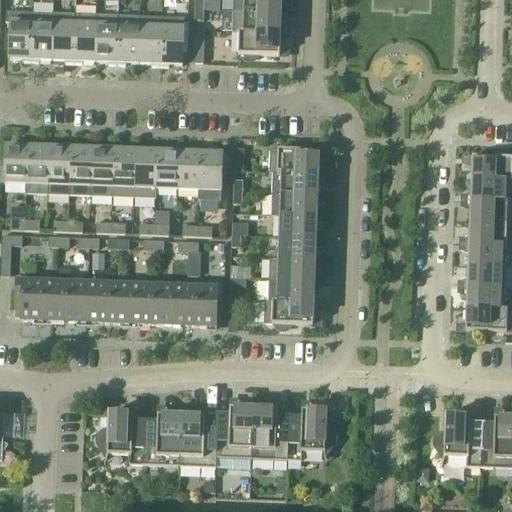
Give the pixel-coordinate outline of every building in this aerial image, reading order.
[(194,0),(194,12),(203,12),(204,0),(202,0),(194,0)] [(280,4),(280,0),(243,0),(243,14),(285,15),(286,7),(287,8),(288,7),(280,4)] [(203,24),(203,12),(194,12),(194,24),(203,24)] [(285,15),(243,14),(233,13),(232,35),(238,35),(238,34),(242,34),(242,35),(279,37),(280,26),(287,24),(287,23),(285,23),(285,15)] [(6,14),(5,24),(9,24),(8,62),(22,62),(22,63),(21,63),(21,65),(30,65),(32,15),(6,14)] [(52,63),(53,16),(32,15),(30,65),(39,65),(39,64),(38,64),(38,63),(52,63)] [(73,66),(75,17),(53,16),(52,63),(65,64),(65,65),(64,65),(64,66),(73,66)] [(95,65),(97,17),(75,17),(73,66),(82,67),(82,66),(81,66),(82,64),(95,65)] [(116,68),(118,18),(97,17),(95,65),(108,65),(108,67),(107,67),(107,68),(116,68)] [(140,19),(118,19),(117,68),(125,68),(125,66),(138,66),(140,19)] [(159,70),(161,20),(140,19),(138,66),(151,67),(151,68),(150,68),(150,69),(159,70)] [(182,68),(184,21),(161,20),(159,70),(169,70),(169,69),(168,69),(168,68),(182,68)] [(203,66),(204,34),(193,34),(192,66),(203,66)] [(238,34),(238,35),(237,57),(240,58),(242,60),(243,62),(246,63),(248,64),(251,64),(253,62),(255,61),(257,58),(278,59),(284,59),(284,51),(286,51),(286,50),(279,48),(279,37),(242,35),(242,34),(238,34)] [(26,187),(27,147),(18,146),(18,148),(19,148),(19,149),(5,148),(3,186),(26,187)] [(36,147),(27,147),(26,187),(25,197),(47,197),(49,150),(35,149),(35,148),(36,148),(36,147)] [(280,175),(317,176),(318,165),(325,164),(325,162),(323,163),(323,155),(318,154),(296,153),(295,151),(294,149),(291,148),(289,147),(286,147),(284,149),(282,150),(280,153),(269,153),(268,175),(276,175),(276,176),(280,176),(280,175)] [(49,150),(47,197),(68,198),(70,148),(61,148),(61,149),(62,149),(62,150),(49,150)] [(90,199),(92,151),(79,151),(79,150),(79,149),(70,148),(68,198),(90,199)] [(112,200),(113,150),(104,150),(104,151),(105,151),(105,152),(92,151),(90,199),(112,200)] [(133,201),(135,153),(122,153),(122,151),(123,151),(123,150),(113,150),(112,200),(133,201)] [(155,201),(157,151),(147,151),(147,152),(148,152),(148,154),(135,153),(133,201),(155,201)] [(177,192),(178,155),(165,154),(165,153),(166,153),(166,152),(157,151),(155,201),(156,191),(177,192)] [(243,173),(244,151),(234,151),(234,173),(243,173)] [(198,193),(200,153),(191,153),(191,154),(191,155),(178,155),(177,192),(198,193)] [(198,193),(198,203),(220,204),(221,194),(222,156),(208,156),(208,154),(209,155),(209,153),(200,153),(198,193)] [(511,184),(511,168),(511,161),(509,161),(508,158),(506,157),(504,155),(501,155),(499,155),(496,156),(494,158),(493,161),(471,160),(466,160),(466,168),(464,167),(463,169),(471,171),(471,182),(508,183),(508,184),(511,184)] [(317,187),(317,176),(280,175),(280,176),(276,176),(276,175),(268,175),(272,175),(271,196),(322,198),(322,190),(324,191),(324,190),(317,187)] [(511,183),(511,184),(508,184),(508,183),(471,182),(470,193),(462,195),(463,196),(465,196),(464,203),(511,205),(511,183)] [(233,195),(242,195),(242,183),(233,183),(233,195)] [(242,207),(242,195),(233,195),(232,207),(242,207)] [(322,206),(322,198),(271,196),(271,218),(316,220),(316,209),(324,207),(324,206),(322,206)] [(511,226),(511,205),(464,203),(464,211),(462,211),(462,212),(469,214),(469,225),(511,226)] [(315,231),(316,220),(271,218),(270,219),(278,219),(278,240),(320,241),(321,234),(323,234),(323,233),(315,231)] [(24,233),(24,223),(10,223),(10,233),(24,233)] [(24,223),(24,233),(39,234),(39,224),(24,223)] [(67,235),(67,225),(53,224),(53,234),(67,235)] [(67,225),(67,235),(82,235),(82,225),(67,225)] [(468,236),(461,238),(461,239),(463,239),(463,247),(506,248),(511,248),(511,226),(469,225),(468,236)] [(110,236),(111,226),(96,226),(96,236),(110,236)] [(111,226),(110,236),(125,237),(125,227),(111,226)] [(232,226),(231,238),(240,239),(247,239),(247,226),(241,226),(232,226)] [(153,238),(154,228),(139,227),(139,237),(153,238)] [(154,228),(153,238),(168,239),(168,228),(154,228)] [(197,240),(197,229),(183,229),(182,239),(197,240)] [(197,240),(211,240),(211,230),(197,229),(197,240)] [(1,238),(1,248),(11,249),(11,239),(1,238)] [(240,251),(240,239),(231,238),(231,250),(240,251)] [(11,239),(11,249),(21,249),(22,239),(11,239)] [(48,240),(48,250),(58,250),(59,240),(48,240)] [(59,240),(58,250),(69,251),(69,241),(59,240)] [(320,249),(320,241),(278,240),(277,261),(314,263),(315,252),(322,250),(322,249),(320,249)] [(78,241),(78,251),(88,251),(88,242),(78,241)] [(88,242),(88,251),(98,252),(99,242),(88,242)] [(108,242),(108,252),(118,252),(118,243),(108,242)] [(118,243),(118,252),(128,253),(129,243),(118,243)] [(143,244),(143,253),(153,254),(153,244),(143,244)] [(153,244),(153,254),(163,254),(164,244),(153,244)] [(178,245),(177,255),(188,255),(188,245),(178,245)] [(188,245),(188,255),(198,255),(198,246),(188,245)] [(461,254),(460,255),(468,257),(467,268),(505,270),(511,270),(511,248),(506,248),(463,247),(463,254),(461,254)] [(1,248),(1,258),(10,259),(11,249),(1,248)] [(188,255),(187,279),(199,279),(200,256),(198,255),(188,255)] [(93,257),(93,273),(103,273),(103,257),(93,257)] [(1,258),(0,269),(10,269),(10,259),(1,258)] [(314,263),(277,261),(277,262),(269,261),(268,283),(319,285),(319,277),(321,277),(321,276),(314,274),(314,263)] [(504,291),(505,270),(467,268),(467,279),(459,281),(460,283),(462,282),(461,290),(504,291)] [(0,269),(0,274),(0,279),(10,280),(10,269),(0,269)] [(230,281),(239,282),(239,269),(230,269),(230,281)] [(238,294),(239,282),(230,281),(229,293),(238,294)] [(15,283),(14,321),(20,321),(20,324),(36,324),(55,325),(56,291),(37,290),(22,290),(22,285),(23,285),(23,283),(15,283)] [(319,292),(319,285),(268,283),(267,304),(313,306),(313,295),(321,293),(320,292),(319,292)] [(183,296),(181,330),(193,330),(216,331),(217,290),(215,290),(215,291),(216,291),(216,297),(194,296),(183,296)] [(511,291),(504,291),(461,290),(461,298),(459,297),(459,298),(466,301),(466,312),(503,313),(503,312),(507,312),(507,313),(511,313),(511,291)] [(56,291),(55,325),(85,326),(86,292),(56,291)] [(86,292),(85,326),(103,327),(115,327),(116,293),(105,293),(86,292)] [(116,293),(115,327),(126,328),(148,328),(149,294),(127,294),(116,293)] [(149,294),(148,328),(171,329),(181,330),(183,296),(172,295),(149,294)] [(313,306),(267,304),(264,304),(263,326),(274,327),(275,329),(277,331),(279,333),(282,333),(285,333),(287,332),(289,330),(290,328),(312,328),(317,328),(318,320),(319,321),(320,319),(312,317),(313,306)] [(511,335),(511,313),(507,313),(507,312),(503,312),(503,313),(466,312),(465,323),(458,324),(458,326),(460,325),(460,333),(465,334),(487,335),(488,337),(490,339),(492,341),(495,341),(497,341),(500,340),(502,338),(503,335),(511,335)] [(237,326),(238,313),(229,313),(228,325),(237,326)] [(251,462),(253,411),(241,411),(239,403),(238,404),(238,406),(230,405),(229,410),(217,410),(215,471),(216,461),(251,462)] [(287,464),(289,413),(276,412),(276,407),(268,407),(269,405),(267,404),(265,412),(253,411),(251,462),(287,464)] [(289,413),(287,464),(301,464),(301,454),(323,455),(325,465),(326,465),(325,458),(333,446),(334,443),(334,439),(333,436),(331,434),(328,433),(325,432),(325,414),(312,413),(311,406),(309,406),(310,408),(302,408),(301,413),(289,413)] [(143,468),(145,417),(132,417),(132,412),(124,411),(124,409),(123,409),(121,416),(108,416),(107,434),(104,434),(101,436),(99,438),(97,441),(97,444),(97,447),(105,460),(103,466),(105,467),(108,457),(129,458),(129,468),(143,468)] [(215,471),(217,410),(216,410),(216,420),(204,420),(204,414),(196,414),(196,412),(195,412),(193,419),(180,419),(179,470),(215,471)] [(179,470),(180,419),(168,418),(167,411),(165,411),(166,413),(157,413),(157,418),(145,417),(143,468),(179,470)] [(479,470),(481,420),(469,419),(469,414),(461,413),(461,412),(460,411),(458,419),(445,418),(444,436),(441,437),(438,438),(436,440),(434,443),(434,446),(434,449),(442,462),(440,469),(442,469),(445,459),(466,460),(466,470),(479,470)] [(511,471),(511,420),(505,420),(503,413),(502,413),(502,415),(494,415),(494,420),(481,420),(479,470),(511,471)] [(418,471),(417,484),(427,484),(427,476),(423,471),(418,471)] [(133,484),(133,496),(141,497),(141,484),(133,484)] [(205,485),(204,495),(213,495),(213,485),(205,485)] [(167,491),(167,499),(177,499),(177,491),(167,491)]
